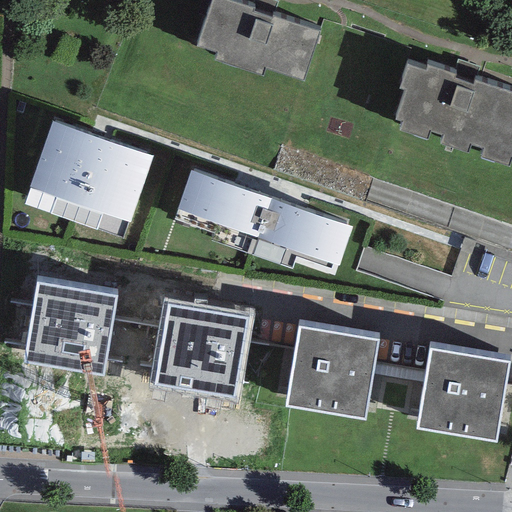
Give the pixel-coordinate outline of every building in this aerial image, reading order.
[(319,29),(226,0),(211,0),(198,42),(216,48),(213,58),(263,74),(265,68),(302,80),(319,29)] [(455,75),(428,66),(426,72),(407,66),(400,86),(406,88),(397,117),(402,119),(399,128),(426,136),(429,128),(443,133),(440,142),(467,151),(470,141),(483,146),(480,156),(508,165),(511,155),(511,92),(473,80),(471,88),(453,82),(455,75)] [(152,155),(54,119),(22,202),(121,239),(152,155)] [(353,225),(191,169),(175,217),(213,230),(210,239),(293,267),(295,260),(335,274),(353,225)] [(117,297),(38,283),(24,364),(103,378),(117,297)] [(248,316),(164,301),(149,385),(233,400),(248,316)] [(379,336),(299,322),(285,406),(364,420),(379,336)] [(511,360),(430,345),(415,426),(497,441),(511,360)]
